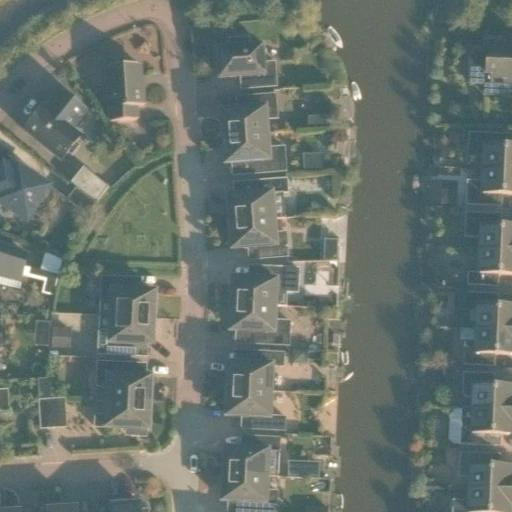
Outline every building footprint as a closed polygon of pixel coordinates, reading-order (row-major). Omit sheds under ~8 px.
[(249,47),(248,39),(229,40),(230,49),(217,50),(219,79),(246,77),(247,89),(276,87),(274,63),(263,64),(262,46),(249,47)] [(501,44),(486,43),(485,59),(470,58),(469,84),(484,84),(484,95),(511,96),(511,84),(511,76),(511,47),(501,47),(501,44)] [(129,65),(129,61),(117,62),(117,66),(109,67),(111,98),(108,99),(110,123),(136,121),(135,107),(143,106),(142,89),(139,89),(137,65),(129,65)] [(84,110),(62,92),(46,112),(43,109),(24,132),(61,161),(67,154),(71,157),(80,146),(76,143),(80,138),(69,130),(84,110)] [(224,138),(267,135),(266,120),(276,119),(275,95),(245,98),(246,110),(222,112),(224,138)] [(308,129),(327,128),(326,117),(307,118),(308,129)] [(483,170),(511,171),(511,147),(499,147),(500,135),(469,134),(468,146),(484,147),(483,170)] [(267,135),(224,138),(226,164),(250,162),(251,175),(285,172),(284,148),(268,149),(267,135)] [(15,174),(3,166),(2,167),(0,169),(0,205),(22,219),(27,211),(44,221),(60,195),(18,169),(15,174)] [(108,188),(83,168),(70,183),(95,203),(108,188)] [(511,171),(483,170),(483,182),(467,182),(466,206),(497,207),(497,195),(511,195),(511,171)] [(273,220),(284,219),(282,194),(287,193),(286,180),(252,183),(253,195),(228,197),(230,223),(273,220)] [(95,205),(75,189),(67,200),(86,216),(95,205)] [(480,250),(511,251),(511,227),(496,227),(496,215),(465,214),(464,238),(480,239),(480,250)] [(273,220),(230,223),(232,249),(257,247),(258,260),(287,257),(285,233),(274,234),(273,220)] [(54,297),(63,262),(44,254),(40,272),(21,267),(24,254),(0,245),(0,279),(16,283),(18,273),(44,280),(41,294),(54,297)] [(511,251),(480,250),(478,274),(467,273),(467,286),(493,287),(493,275),(511,276),(511,251)] [(231,305),(274,307),(285,308),(286,293),(297,293),(298,282),(298,270),(258,268),(257,280),(232,279),(231,305)] [(99,316),(153,319),(155,293),(130,292),(131,279),(101,278),(99,316)] [(476,330),(511,331),(511,307),(492,307),(493,295),(466,294),(465,318),(476,318),(476,330)] [(274,307),(231,305),(230,331),(255,332),(254,345),(288,347),(289,322),(274,322),(274,307)] [(153,319),(99,316),(97,355),(127,356),(128,344),(152,345),(153,319)] [(71,329),(52,328),(51,349),(70,350),(71,329)] [(511,331),(476,330),(475,342),(464,342),(463,366),(489,367),(490,355),(511,356),(511,331)] [(339,336),(327,335),(326,345),(338,346),(339,336)] [(227,390),(270,392),(272,367),(282,367),(283,354),(254,353),(253,365),(228,364),(227,390)] [(106,402),(149,404),(151,378),(126,377),(127,364),(97,363),(96,387),(107,388),(106,402)] [(442,370),(424,369),(424,382),(441,383),(442,370)] [(472,410),(511,412),(511,387),(489,387),(489,375),(463,374),(462,395),(465,398),(473,398),(472,410)] [(41,429),(53,429),(51,401),(51,389),(41,390),(42,402),(39,402),(41,429)] [(269,418),(270,392),(227,390),(226,416),(251,418),(250,430),(284,432),(285,418),(269,418)] [(51,401),(53,429),(66,428),(64,400),(51,401)] [(149,404),(106,402),(106,417),(95,416),(94,428),(132,430),(132,436),(130,436),(130,437),(146,438),(147,430),(148,430),(149,404)] [(511,438),(511,436),(511,412),(472,410),(472,422),(449,421),(448,445),(486,447),(486,435),(511,436),(511,438)] [(223,475),(266,477),(267,452),(279,453),(279,439),(250,438),(249,450),(224,449),(223,475)] [(469,490),(510,492),(511,466),(510,466),(510,468),(485,467),(485,455),(459,454),(458,478),(470,478),(469,490)] [(304,466),(303,479),(318,480),(319,466),(304,466)] [(266,492),(266,477),(223,475),(222,502),(247,503),(246,511),(275,511),(277,492),(266,492)] [(508,511),(510,492),(469,490),(468,502),(452,501),(451,511),(508,511)]
